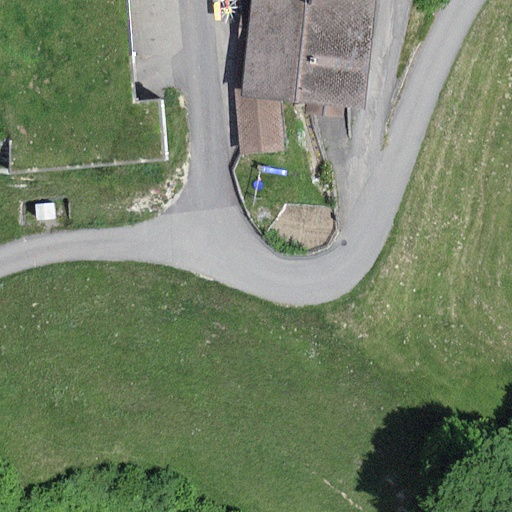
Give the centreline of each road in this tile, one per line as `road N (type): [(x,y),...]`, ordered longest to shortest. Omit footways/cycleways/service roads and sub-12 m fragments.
road 1 (unclassified): [(469,0),(351,255),(310,281),(267,279),(227,260),(205,235)]
road 2 (track): [(199,0),(205,235),(0,263)]
road 3 (track): [(400,0),(377,139),(385,188),(351,173),(329,126)]
